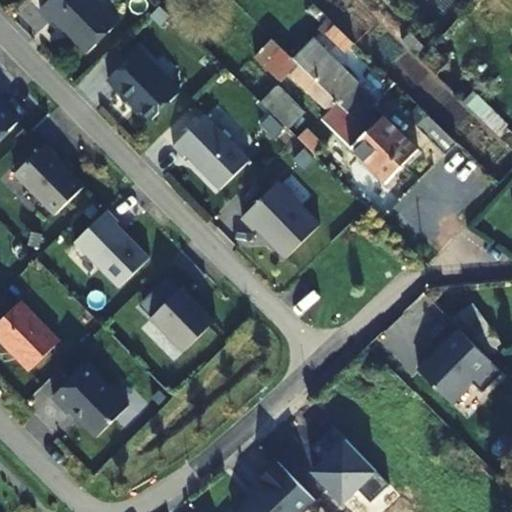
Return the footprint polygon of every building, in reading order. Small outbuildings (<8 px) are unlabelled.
[(97,0),(49,0),(39,10),(52,22),(54,21),(63,30),(68,30),(72,34),(72,39),(87,55),(120,22),(97,0)] [(352,43),(334,26),(325,35),(343,52),(352,43)] [(291,61),(400,167),(416,151),(372,107),(377,102),(312,40),(291,61)] [(385,183),(400,167),(291,61),(270,41),(252,59),(278,84),(286,76),(327,115),(321,122),(335,135),(385,183)] [(108,80),(130,102),(132,100),(152,120),(180,92),(139,50),(108,80)] [(274,88),(260,102),(269,111),(283,96),(274,88)] [(269,111),(287,128),(301,113),(283,96),(269,111)] [(0,140),(19,122),(0,102),(0,140)] [(206,115),(173,147),(184,158),(186,156),(220,191),(251,160),(206,115)] [(443,156),(455,144),(427,115),(415,128),(443,156)] [(55,215),(85,187),(44,146),(15,175),(55,215)] [(278,182),(242,218),(254,230),(256,228),(287,259),(320,225),(278,182)] [(119,222),(108,211),(75,243),(120,289),(151,258),(117,224),(119,222)] [(169,276),(141,304),(145,308),(155,298),(164,307),(182,289),(169,276)] [(155,298),(145,308),(154,317),(152,318),(185,351),(216,321),(183,288),(182,289),(164,307),(155,298)] [(61,340),(22,301),(0,321),(0,341),(29,371),(61,340)] [(459,313),(452,320),(461,330),(466,325),(477,341),(492,331),(473,305),(459,313)] [(502,370),(456,327),(418,368),(453,401),(472,381),(482,391),(502,370)] [(87,364),(53,397),(71,414),(75,411),(81,417),(80,419),(79,420),(97,438),(129,406),(87,364)] [(264,486),(236,511),(301,511),(313,501),(276,461),(258,479),(264,486)]
